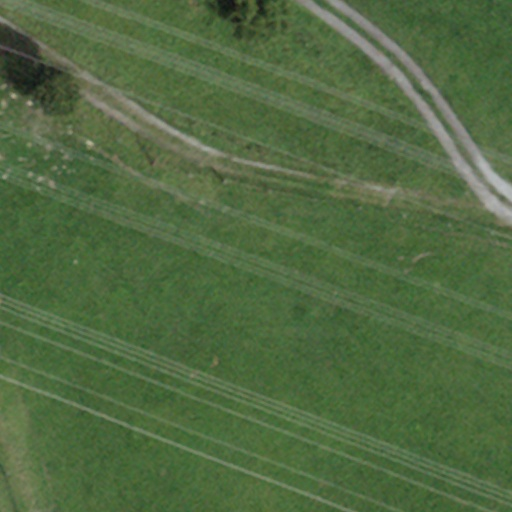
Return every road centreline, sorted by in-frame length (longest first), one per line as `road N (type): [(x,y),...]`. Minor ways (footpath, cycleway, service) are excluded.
road 1 (track): [(0,43),(178,150),(307,188),(508,211)]
road 2 (track): [(508,211),(418,83),(318,0)]
